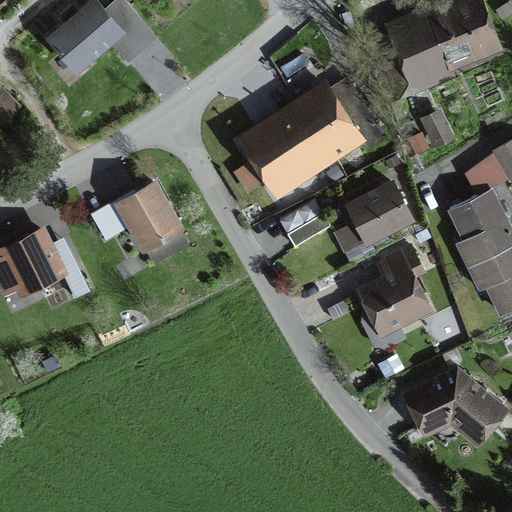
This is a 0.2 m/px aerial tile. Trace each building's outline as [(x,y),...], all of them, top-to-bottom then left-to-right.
[(99,0),(82,0),(45,32),(75,66),(122,26),(99,0)] [(493,45),(476,0),(474,0),(376,41),(396,95),(436,80),(430,66),(445,61),(447,64),(493,45)] [(363,139),(330,90),(301,110),(332,159),(362,140),(363,139)] [(249,144),(281,193),(332,159),(301,110),(249,144)] [(435,143),(449,136),(439,115),(424,122),(435,143)] [(409,141),(417,154),(427,148),(420,135),(409,141)] [(511,139),(492,151),(509,179),(511,177),(511,139)] [(427,178),(414,154),(404,160),(409,169),(416,182),(427,178)] [(177,227),(152,183),(118,203),(143,246),(177,227)] [(391,183),(348,204),(366,240),(409,219),(391,183)] [(511,235),(489,188),(448,208),(463,238),(454,242),(476,288),(485,284),(500,314),(511,308),(511,235)] [(286,234),(293,247),(329,226),(321,213),(286,234)] [(20,291),(60,271),(40,231),(0,250),(20,291)] [(370,311),(377,313),(385,329),(426,307),(410,277),(422,271),(417,262),(360,291),(370,311)] [(421,422),(442,412),(475,440),(501,410),(455,371),(406,395),(421,424),(422,424),(421,422)]
